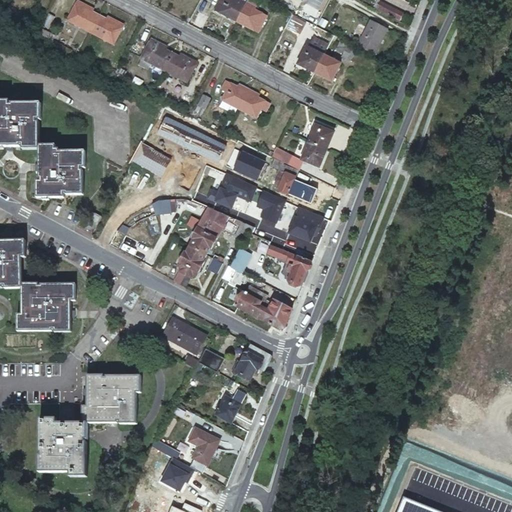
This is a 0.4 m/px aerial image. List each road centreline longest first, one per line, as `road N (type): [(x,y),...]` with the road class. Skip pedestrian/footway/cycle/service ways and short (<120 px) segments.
road 1 (secondary): [(314,349),(463,0)]
road 2 (residential): [(388,132),(126,0)]
road 3 (secondary): [(388,132),(317,312),(296,343)]
road 4 (residential): [(132,270),(294,356)]
road 5 (secondary): [(294,356),(234,511)]
road 6 (secondary): [(264,511),(311,358)]
road 7 (residential): [(0,201),(132,270)]
road 8 (secondary): [(441,0),(388,132)]
